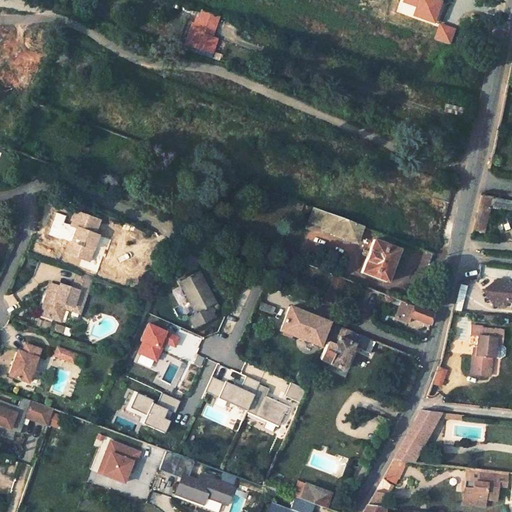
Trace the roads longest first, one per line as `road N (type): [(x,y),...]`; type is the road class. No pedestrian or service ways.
road 1 (unknown): [(0,19),(52,18),(153,66),(218,72),(470,186)]
road 2 (tertiary): [(470,186),(429,357),(404,426),(356,511)]
road 3 (tertiary): [(506,0),(470,186)]
